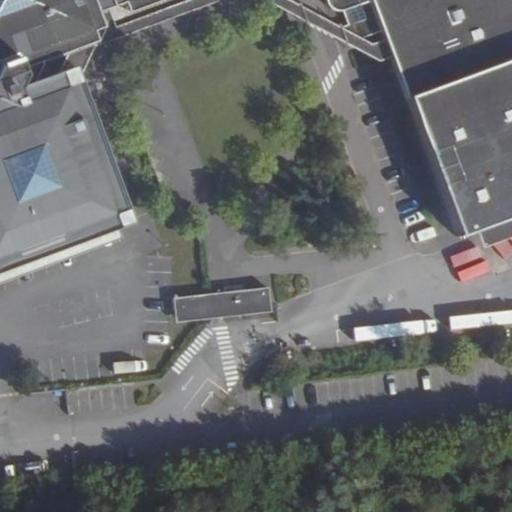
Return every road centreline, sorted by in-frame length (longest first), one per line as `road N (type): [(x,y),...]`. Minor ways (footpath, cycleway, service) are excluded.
road 1 (unknown): [(21,440),(13,340),(64,299),(159,267)]
road 2 (unclassified): [(0,442),(172,425)]
